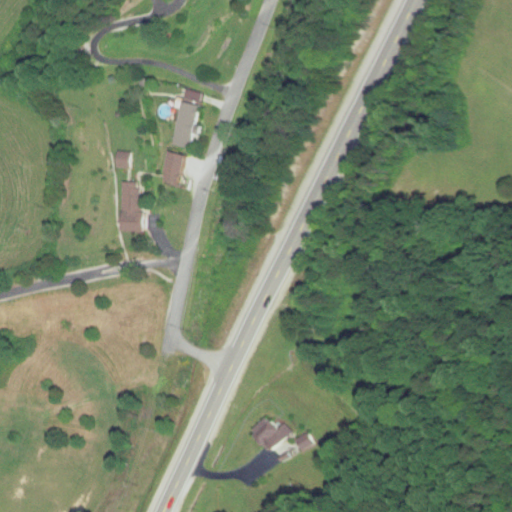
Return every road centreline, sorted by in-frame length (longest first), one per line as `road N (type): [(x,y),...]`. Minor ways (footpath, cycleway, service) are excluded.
road 1 (primary): [(162,511),(412,0)]
road 2 (residential): [(232,370),(172,341),(217,148),(275,0)]
road 3 (residential): [(0,295),(148,264),(186,267)]
